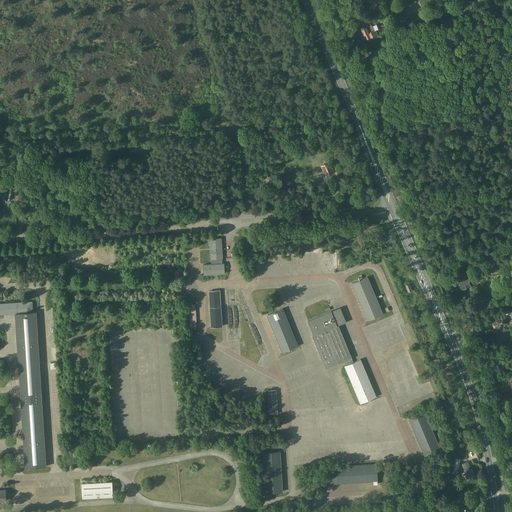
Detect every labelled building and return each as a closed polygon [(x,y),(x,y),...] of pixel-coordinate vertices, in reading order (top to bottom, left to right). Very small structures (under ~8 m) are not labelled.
[(427,14),(421,0),(417,0),(424,15),(427,14)] [(418,13),(403,17),(402,15),(399,16),(400,22),(404,21),(405,24),(420,20),(418,13)] [(359,24),(360,27),(363,35),(361,35),(364,41),(376,36),(373,26),(372,26),(371,23),(370,24),(369,20),(359,24)] [(289,148),(287,142),(284,143),(281,144),(282,145),(280,145),(282,151),(289,148)] [(324,175),(326,174),(326,175),(333,172),(329,161),(321,165),(324,171),(322,172),(324,175)] [(0,187),(0,197),(0,198),(4,203),(10,199),(2,187),(0,187)] [(224,263),(223,264),(222,264),(222,259),(221,238),(214,239),(214,238),(212,238),(212,239),(210,239),(210,249),(211,264),(203,265),(204,275),(225,274),(224,263)] [(352,284),(367,320),(383,314),(382,313),(385,312),(383,310),(381,311),(367,277),(352,284)] [(471,286),(470,283),(473,282),(471,277),(468,279),(468,278),(458,282),(462,290),(471,286)] [(222,326),(220,291),(209,292),(210,308),(211,327),(222,326)] [(0,314),(15,314),(25,468),(46,467),(36,312),(33,312),(32,302),(0,303),(0,314)] [(298,346),(283,309),(267,315),(282,352),(298,346)] [(376,396),(360,360),(353,363),(351,359),(352,358),(338,325),(337,326),(335,321),(337,321),(336,319),(334,319),(331,311),(308,321),(314,335),(312,336),(326,369),(345,361),(346,365),(345,366),(360,403),(376,396)] [(502,317),(492,322),(495,328),(496,330),(500,328),(499,326),(505,324),(502,317)] [(269,414),(278,414),(276,390),(267,391),(269,414)] [(409,419),(425,456),(440,449),(424,413),(409,419)] [(282,492),(280,452),(263,453),(266,493),(271,492),(272,496),(277,495),(277,492),(282,492)] [(473,479),(472,476),(474,475),(471,469),(470,469),(467,462),(463,464),(465,469),(464,469),(467,478),(469,481),(473,479)] [(329,467),(330,484),(373,481),(374,484),(377,484),(376,464),(329,467)] [(113,496),(112,487),(112,482),(82,483),(82,498),(113,496)]
